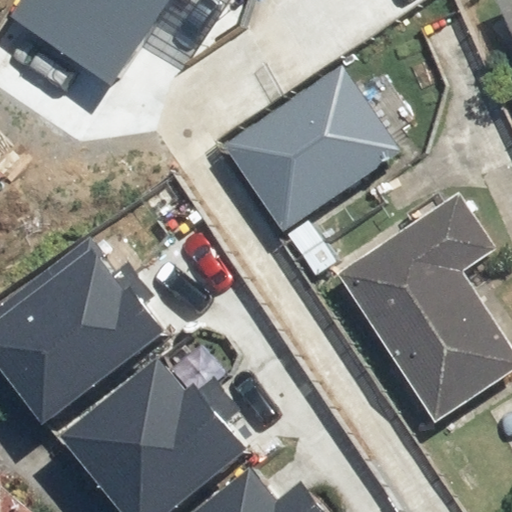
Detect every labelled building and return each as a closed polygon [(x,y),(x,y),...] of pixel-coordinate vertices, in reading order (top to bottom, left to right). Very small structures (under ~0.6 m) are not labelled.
[(33,0),(20,20),(122,87),(179,0),(33,0)] [(355,67),(240,145),(298,231),(414,153),(355,67)] [(505,251),(470,201),(355,280),(450,419),(511,376),(511,330),(473,273),(505,251)] [(94,240),(0,307),(0,354),(57,433),(185,342),(132,268),(120,276),(94,240)] [(190,353),(74,436),(129,511),(197,511),(268,461),(190,353)] [(267,481),(227,511),(353,511),(323,473),(285,503),(267,481)] [(0,482),(0,511),(35,511),(7,489),(0,482)]
